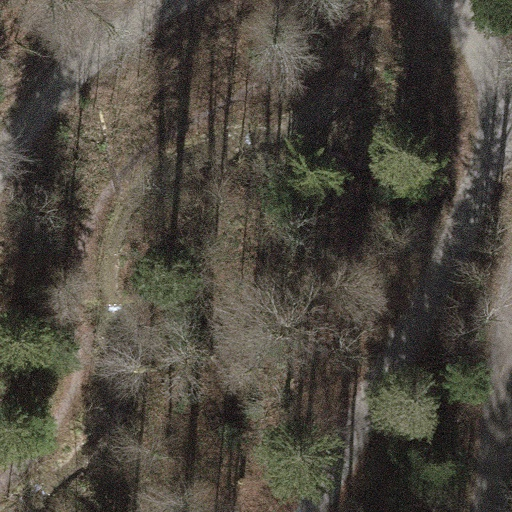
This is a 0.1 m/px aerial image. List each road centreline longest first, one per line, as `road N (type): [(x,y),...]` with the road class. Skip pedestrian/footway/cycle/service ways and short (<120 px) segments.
road 1 (track): [(492,83),(470,224),(319,511)]
road 2 (track): [(0,166),(98,37),(170,0)]
road 3 (track): [(501,511),(501,404),(511,328)]
